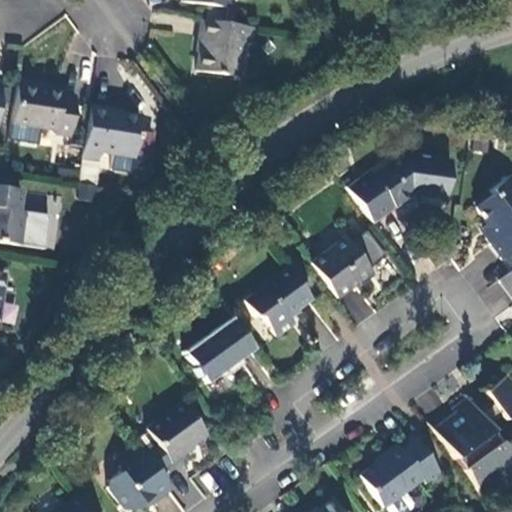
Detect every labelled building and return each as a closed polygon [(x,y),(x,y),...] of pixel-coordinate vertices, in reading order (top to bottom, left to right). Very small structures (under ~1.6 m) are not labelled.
[(254,44),(257,26),(204,19),(201,36),(203,36),(198,70),(239,77),(244,43),(254,44)] [(18,82),(12,125),(57,131),(57,134),(71,136),(76,96),(61,95),(61,92),(39,89),(40,84),(18,82)] [(109,108),(91,106),(84,160),(103,162),(104,152),(138,157),(143,116),(109,111),(109,108)] [(366,173),(344,189),(371,226),(410,197),(444,201),(449,162),(399,156),(369,177),(366,173)] [(511,182),(508,177),(487,193),(490,197),(473,209),(486,226),(482,229),(492,242),(488,245),(500,262),(511,252),(511,182)] [(19,212),(22,191),(0,187),(0,243),(21,247),(27,213),(19,212)] [(30,192),(22,191),(19,212),(27,213),(30,192)] [(343,240),(308,266),(333,300),(368,274),(343,240)] [(309,301),(285,270),(240,303),(251,318),(259,319),(273,339),(293,325),(287,317),(309,301)] [(511,271),(497,283),(511,302),(511,271)] [(358,287),(341,298),(357,323),(374,313),(358,287)] [(204,387),(252,351),(229,320),(180,355),(204,387)] [(511,385),(506,378),(492,389),(511,416),(511,385)] [(511,417),(511,416),(492,389),(483,395),(491,407),(478,417),(465,399),(450,410),(453,415),(431,433),(474,490),(486,481),(491,488),(511,472),(511,442),(502,448),(486,426),(499,417),(504,423),(511,417)] [(202,437),(179,405),(143,432),(153,446),(141,455),(156,475),(184,455),(182,452),(202,437)] [(438,476),(410,438),(397,448),(395,446),(378,459),(379,461),(356,478),(381,510),(420,482),(423,487),(438,476)] [(150,504),(167,491),(156,475),(141,455),(138,452),(116,468),(115,477),(106,483),(105,490),(120,511),(130,511),(146,500),(150,504)] [(83,511),(74,499),(55,511),(83,511)] [(336,511),(330,503),(316,511),(336,511)]
